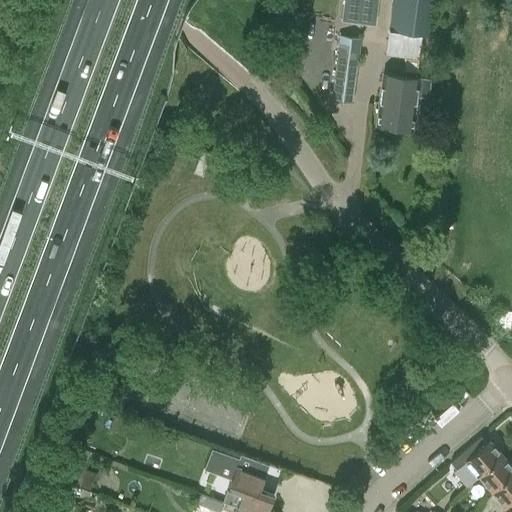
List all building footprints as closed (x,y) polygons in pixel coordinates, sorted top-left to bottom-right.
[(343,0),(341,20),(375,24),(377,0),(343,0)] [(393,0),(387,52),(419,57),(421,34),(429,35),(433,0),(393,0)] [(337,69),(333,98),(353,101),(361,38),(341,36),(337,69)] [(386,74),(380,126),(412,130),(416,95),(428,97),(430,80),(386,74)] [(193,172),(202,175),(211,152),(202,149),(193,172)] [(406,373),(394,387),(411,402),(423,389),(406,373)] [(134,421),(121,416),(115,431),(128,436),(134,421)] [(481,436),(451,461),(456,468),(465,461),(470,467),(478,477),(503,456),(489,440),(486,443),(481,436)] [(492,492),(511,474),(511,466),(503,456),(478,477),(492,492)] [(236,465),(228,488),(223,501),(224,502),(237,507),(251,511),(266,511),(273,495),(259,489),(264,476),(236,465)] [(88,489),(94,472),(84,468),(77,485),(88,489)] [(504,507),(511,500),(511,474),(492,492),(504,507)] [(79,495),(88,498),(91,492),(81,489),(79,495)] [(202,493),(198,502),(221,510),(224,502),(223,501),(202,493)]
